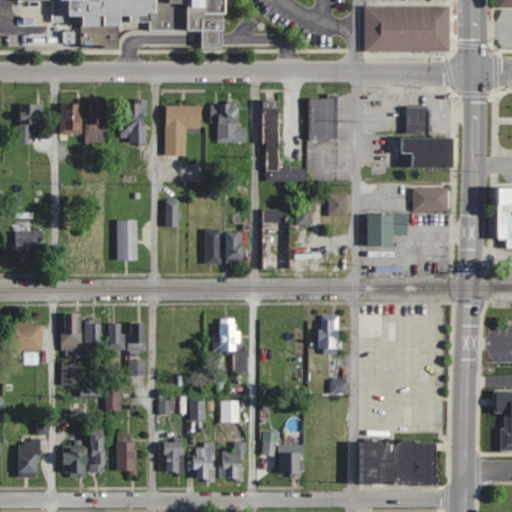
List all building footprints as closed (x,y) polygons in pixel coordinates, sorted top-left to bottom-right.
[(223,0),(223,28),(221,28),(221,46),(200,46),(200,32),(185,32),(185,27),(149,27),(149,19),(118,19),(118,45),(80,45),(80,18),(51,18),(51,0),(223,0)] [(448,49),(363,49),(363,4),(448,3),(448,49)] [(336,139),(336,97),(309,97),(309,139),(336,139)] [(129,137),(129,143),(146,143),(146,100),(121,100),(121,137),(129,137)] [(306,181),(307,168),(279,168),(280,100),(265,100),(264,181),(306,181)] [(60,103),(60,133),(82,133),(82,103),(60,103)] [(86,142),(107,142),(107,103),(86,103),(86,142)] [(247,142),(247,130),(238,130),(238,104),(211,103),(211,121),(218,121),(218,142),(247,142)] [(43,104),(17,104),(17,143),(33,143),(33,125),(43,125),(43,104)] [(187,155),(187,127),(201,127),(201,105),(166,105),(165,155),(187,155)] [(406,108),(406,133),(431,133),(431,108),(406,108)] [(455,167),(455,136),(400,136),(400,167),(455,167)] [(204,197),(221,198),(221,184),(204,184),(204,197)] [(511,251),(503,251),(503,239),(494,239),(495,185),(511,185),(511,251)] [(448,211),(448,188),(413,188),(413,211),(448,211)] [(329,216),(348,216),(348,193),(329,193),(329,216)] [(165,227),(180,227),(180,200),(165,200),(165,227)] [(285,223),(285,210),(263,210),(263,223),(285,223)] [(297,225),(310,225),(310,210),(297,210),(297,225)] [(368,214),(368,245),(394,245),(394,235),(407,235),(407,214),(368,214)] [(137,220),(118,220),(118,260),(137,260),(137,220)] [(205,264),(222,264),(222,228),(205,228),(205,264)] [(15,253),(19,253),(19,261),(41,261),(41,231),(15,231),(15,253)] [(226,264),(244,264),(244,232),(226,232),(226,264)] [(288,245),(263,245),(263,268),(288,268),(288,245)] [(63,313),(63,357),(80,357),(80,313),(63,313)] [(320,315),(320,353),(340,353),(340,315),(320,315)] [(285,363),(296,363),(296,353),(304,353),(304,317),(285,317),(285,363)] [(281,350),(281,318),(262,318),(262,350),(281,350)] [(85,351),(101,351),(101,321),(85,321),(85,351)] [(145,322),(131,322),(131,351),(145,351),(145,322)] [(8,350),(43,350),(43,323),(8,323),(8,350)] [(125,350),(125,332),(120,332),(120,323),(107,323),(107,350),(125,350)] [(219,351),(233,351),(233,371),(248,371),(248,349),(240,349),(240,323),(219,323),(219,351)] [(145,360),(129,360),(129,375),(145,375),(145,360)] [(63,383),(77,383),(77,365),(63,365),(63,383)] [(122,385),(107,385),(107,408),(122,408),(122,385)] [(495,413),(502,413),(502,450),(511,450),(511,389),(495,390),(495,413)] [(191,419),(205,419),(205,400),(191,400),(191,419)] [(222,421),(238,421),(238,400),(222,400),(222,421)] [(346,450),(346,421),(328,421),(328,452),(317,452),(317,478),(336,478),(336,449),(346,450)] [(104,433),(91,433),(91,471),(104,471),(104,433)] [(19,476),(40,476),(40,440),(19,440),(19,476)] [(117,472),(137,472),(137,441),(117,441),(117,472)] [(244,441),(235,441),(235,450),(221,450),(221,479),(244,479),(244,441)] [(359,483),(439,483),(439,441),(359,442),(359,483)] [(165,472),(184,472),(184,442),(165,442),(165,472)] [(195,447),(195,481),(215,481),(215,442),(203,442),(203,447),(195,447)] [(279,454),(279,474),(302,475),(302,443),(264,443),(264,454),(279,454)] [(63,475),(87,475),(87,446),(63,446),(63,475)]
